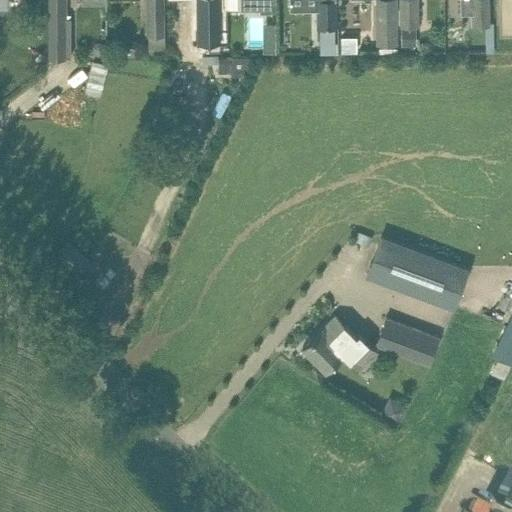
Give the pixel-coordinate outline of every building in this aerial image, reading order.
[(65,18),(65,0),(49,0),(50,51),(48,57),(71,55),(72,18),(65,18)] [(145,0),(146,35),(154,34),(154,53),(165,53),(164,0),(145,0)] [(221,42),(220,0),(197,0),(198,42),(221,42)] [(240,0),(241,9),(260,9),(260,12),(276,11),(275,0),(240,0)] [(332,0),(317,0),(317,28),(330,28),(334,28),(336,28),(335,0),(332,0)] [(377,0),(378,44),(396,43),(395,0),(377,0)] [(401,0),(402,25),(418,25),(417,0),(401,0)] [(460,0),(460,13),(475,13),(474,24),(485,23),(486,23),(489,23),(489,21),(488,0),(460,0)] [(335,42),(334,28),(330,28),(320,28),(320,42),(335,42)] [(356,37),(342,37),(342,52),(357,51),(356,37)] [(222,56),(221,72),(247,73),(247,57),(222,56)] [(86,92),(101,96),(109,64),(94,60),(86,92)] [(81,230),(70,240),(58,251),(77,271),(88,260),(82,253),(93,242),(81,230)] [(469,266),(379,232),(363,274),(453,307),(469,266)] [(378,351),(359,334),(357,336),(335,314),(323,327),(322,327),(302,347),(326,370),(342,353),(358,369),(378,351)] [(511,314),(502,334),(511,338),(511,314)] [(386,316),(375,343),(430,363),(440,335),(386,316)] [(493,354),(511,361),(511,342),(500,337),(493,354)] [(401,421),(410,406),(392,395),(383,410),(401,421)] [(511,511),(511,483),(503,502),(511,506),(511,511)] [(478,501),(473,511),(489,511),(492,508),(478,501)]
